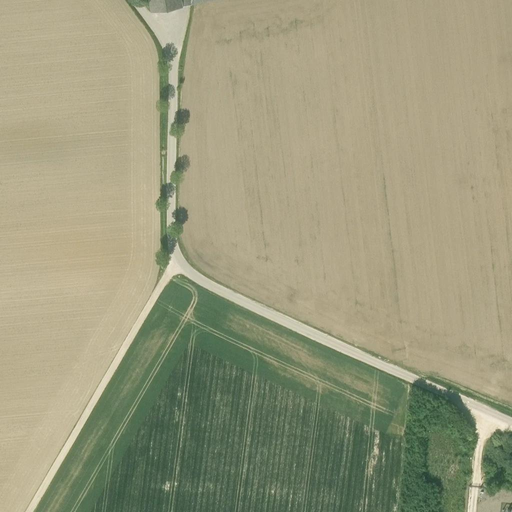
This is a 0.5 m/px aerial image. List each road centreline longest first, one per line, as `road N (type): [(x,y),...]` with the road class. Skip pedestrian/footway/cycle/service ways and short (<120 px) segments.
road 1 (tertiary): [(511,423),(228,296),(178,259)]
road 2 (track): [(178,259),(28,511)]
road 3 (tertiary): [(134,0),(166,43),(172,67),(170,230),(178,259)]
